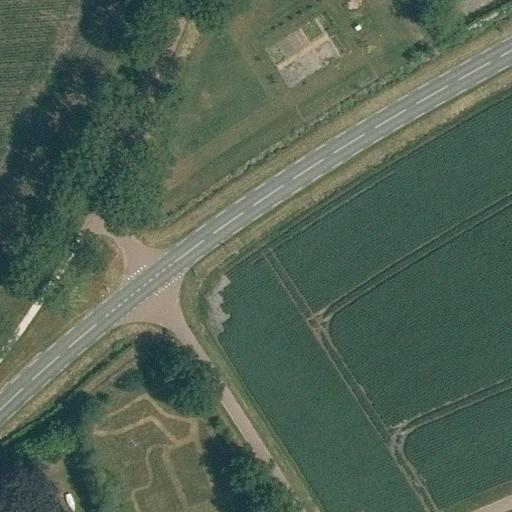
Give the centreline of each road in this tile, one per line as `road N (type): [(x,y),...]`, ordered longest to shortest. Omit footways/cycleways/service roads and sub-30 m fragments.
road 1 (tertiary): [(149,279),(361,135),(511,50)]
road 2 (unclassified): [(149,279),(104,206),(186,0)]
road 3 (unclassified): [(294,511),(149,279)]
road 4 (tertiary): [(0,412),(149,279)]
